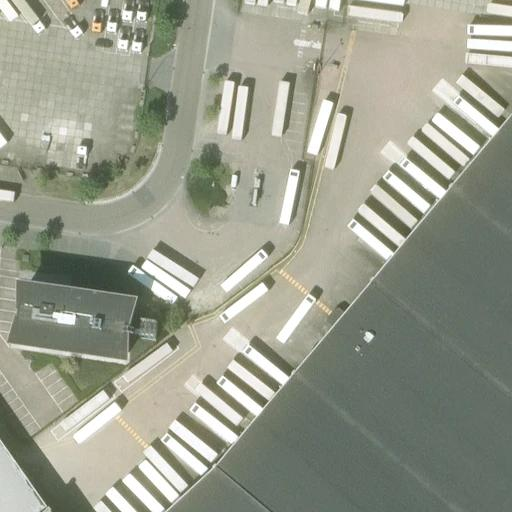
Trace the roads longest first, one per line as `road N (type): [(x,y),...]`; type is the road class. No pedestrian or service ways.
road 1 (unknown): [(274,49),(369,54),(386,66),(390,125),(373,171),(331,228),(89,479)]
road 2 (unclassified): [(0,206),(106,222),(144,209),(160,193),(171,176),(197,0)]
road 3 (unknown): [(183,94),(0,66)]
